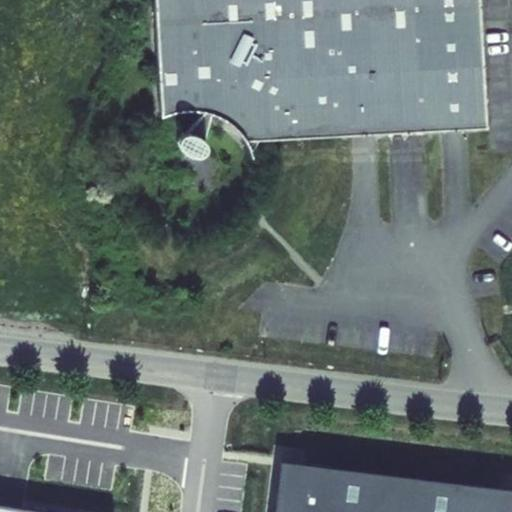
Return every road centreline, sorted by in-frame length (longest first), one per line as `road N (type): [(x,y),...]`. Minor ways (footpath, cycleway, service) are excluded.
road 1 (residential): [(0,351),(511,412)]
road 2 (unknown): [(453,312),(282,312)]
